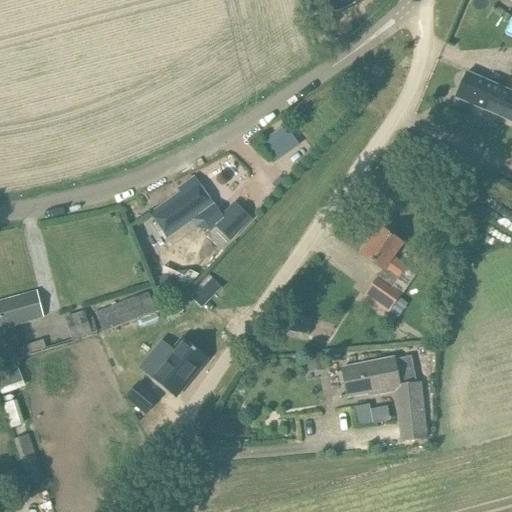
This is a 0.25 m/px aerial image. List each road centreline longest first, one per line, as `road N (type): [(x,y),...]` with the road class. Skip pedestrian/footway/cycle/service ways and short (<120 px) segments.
road 1 (unclassified): [(97,511),(198,403),(409,92),(420,55),(412,4)]
road 2 (unclassified): [(0,207),(45,207),(169,166),(412,4)]
